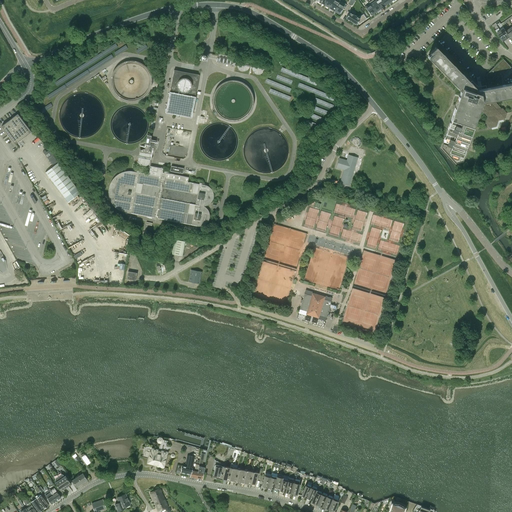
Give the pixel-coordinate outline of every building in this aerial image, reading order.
[(339,0),(333,0),(329,8),(334,11),(340,1),(339,0)] [(376,12),(380,9),(374,0),(371,0),(369,2),(376,12)] [(381,0),(374,0),(380,9),(385,5),(381,0)] [(340,1),(334,11),(339,14),(340,13),(340,14),(342,10),(345,4),(340,1)] [(371,15),(376,12),(369,2),(369,3),(365,7),(371,15)] [(358,18),(349,12),(346,18),(356,25),(358,22),(359,23),(359,24),(367,18),(366,18),(363,14),(358,18)] [(500,30),(506,39),(510,37),(506,31),(504,28),(500,30)] [(506,39),(500,30),(497,33),(503,42),(506,39)] [(485,106),(483,112),(487,117),(485,123),(489,128),(496,127),(498,120),(504,119),(507,113),(502,108),(501,108),(495,102),(495,99),(511,95),(511,82),(502,85),(500,76),(509,67),(502,59),(489,72),(489,73),(487,75),(489,87),(482,89),(481,82),(477,83),(477,85),(475,87),(436,46),(430,52),(431,54),(429,57),(462,90),(444,141),(448,142),(447,145),(443,144),(442,148),(456,164),(463,161),(467,150),(464,149),(481,101),(484,101),(485,106)] [(218,56),(217,62),(235,66),(236,62),(232,61),(233,59),(229,58),(230,56),(218,54),(218,56)] [(250,66),(251,64),(250,63),(250,62),(250,61),(248,60),(248,59),(246,58),(245,58),(244,58),(243,58),(242,58),(240,59),(239,60),(239,61),(238,62),(238,63),(238,64),(238,66),(238,67),(239,69),(240,70),(242,70),(243,71),(244,71),(245,71),(247,70),(248,69),(249,69),(250,67),(250,66)] [(265,70),(265,68),(265,67),(265,66),(264,65),(263,64),(263,63),(261,62),(260,62),(259,62),(257,62),(256,62),(255,63),(254,63),(253,65),(252,66),(252,67),(252,68),(252,70),(252,71),(253,72),(254,73),(255,74),(256,75),(257,75),(259,75),(260,75),(261,74),(263,73),(264,72),(265,71),(265,70)] [(192,113),(195,99),(199,75),(174,70),(169,94),(167,108),(166,108),(166,109),(192,113)] [(149,108),(157,110),(159,102),(153,101),(152,104),(150,104),(149,108)] [(201,110),(200,118),(208,120),(209,115),(207,115),(207,111),(201,110)] [(8,121),(2,126),(15,144),(31,132),(18,114),(11,119),(12,119),(9,122),(8,121)] [(142,163),(149,164),(151,152),(153,153),(156,140),(150,139),(151,136),(148,135),(142,163)] [(347,160),(339,158),(336,167),(344,170),(340,183),(349,186),(358,157),(348,155),(347,160)] [(68,203),(80,194),(58,164),(46,173),(68,203)] [(132,171),(131,171),(130,171),(128,171),(127,171),(126,171),(125,171),(123,172),(122,172),(121,173),(120,173),(119,174),(118,174),(117,175),(116,176),(115,177),(114,178),(113,178),(113,179),(112,180),(112,181),(111,182),(110,183),(110,184),(109,185),(109,186),(109,188),(109,189),(108,190),(108,191),(108,193),(108,194),(109,195),(109,196),(109,198),(110,199),(110,200),(111,201),(111,202),(112,203),(113,204),(113,205),(114,206),(115,207),(116,208),(117,209),(118,209),(119,210),(120,211),(122,211),(123,211),(124,212),(125,212),(126,212),(125,213),(127,214),(127,212),(197,226),(198,226),(199,226),(200,226),(201,226),(202,226),(203,225),(204,224),(205,224),(206,223),(207,222),(208,221),(208,220),(209,219),(209,218),(209,217),(209,216),(209,215),(209,214),(209,213),(209,212),(208,211),(208,210),(207,209),(206,208),(205,207),(204,207),(203,206),(204,206),(205,205),(206,205),(207,205),(208,204),(209,204),(209,203),(210,203),(210,202),(211,202),(211,201),(212,201),(212,200),(213,199),(213,198),(213,197),(213,196),(213,195),(213,194),(213,193),(213,192),(212,191),(212,190),(212,189),(211,189),(210,188),(210,187),(209,187),(208,186),(207,186),(206,185),(205,185),(204,185),(188,182),(188,177),(162,172),(163,168),(150,166),(149,173),(148,174),(137,172),(136,172),(133,171),(132,171)] [(217,186),(214,202),(220,203),(223,187),(217,186)] [(213,209),(210,225),(215,226),(218,210),(213,209)] [(171,254),(182,256),(185,241),(174,239),(171,254)] [(188,282),(200,284),(202,271),(191,269),(188,282)] [(126,279),(135,281),(137,273),(128,271),(126,279)] [(326,317),(331,301),(324,299),(324,297),(312,293),(312,295),(304,293),(300,309),(307,311),(306,314),(318,317),(319,315),(326,317)] [(152,449),(153,448),(148,446),(147,451),(151,452),(148,463),(157,465),(157,466),(163,468),(167,452),(152,449)] [(83,453),(81,455),(82,457),(83,459),(84,462),(86,464),(87,465),(90,463),(90,462),(90,461),(86,456),(86,455),(85,455),(83,453)] [(187,467),(192,468),(195,457),(189,455),(187,467)] [(191,470),(191,475),(190,477),(196,478),(199,466),(199,464),(196,464),(194,471),(192,470),(191,470)] [(225,467),(222,466),(215,464),(212,476),(216,478),(216,477),(220,478),(220,477),(223,478),(222,479),(227,480),(227,479),(230,467),(226,466),(225,467)] [(192,468),(187,467),(182,466),(181,473),(191,475),(191,470),(192,470),(192,468)] [(201,467),(201,466),(199,466),(196,478),(202,480),(204,472),(205,467),(201,467)] [(233,467),(232,468),(230,467),(227,479),(234,481),(234,480),(237,469),(233,467)] [(240,469),(237,469),(234,480),(241,482),(244,470),(240,469)] [(247,470),(244,470),(241,482),(248,484),(248,483),(251,471),(247,470)] [(254,471),(254,472),(251,471),(248,483),(255,485),(258,472),(254,471)] [(83,473),(77,477),(82,483),(87,480),(83,473)] [(61,474),(58,476),(60,478),(66,487),(71,484),(65,476),(64,476),(63,474),(61,474)] [(268,488),(271,476),(265,475),(262,486),(268,488)] [(283,477),(277,475),(276,477),(274,487),(280,488),(282,479),(283,477)] [(60,478),(58,476),(55,478),(55,479),(56,482),(55,482),(61,491),(66,487),(60,478)] [(276,477),(271,476),(268,488),(274,489),(274,487),(276,477)] [(77,487),(82,483),(77,477),(72,480),(77,487)] [(288,480),(282,479),(280,488),(279,490),(285,492),(288,480)] [(291,493),(294,482),(288,480),(285,492),(291,493)] [(297,495),(300,483),(294,482),(291,493),(297,495)] [(307,498),(311,487),(306,484),(301,496),(307,498)] [(317,489),(311,487),(307,498),(312,500),(316,491),(317,489)] [(54,488),(50,491),(50,492),(52,495),(56,501),(61,497),(57,492),(54,488)] [(160,488),(151,492),(150,492),(158,511),(162,510),(162,511),(166,510),(165,508),(168,507),(162,494),(160,488)] [(322,493),(316,491),(312,500),(311,502),(317,504),(322,493)] [(50,492),(48,494),(45,495),(47,498),(51,504),(56,501),(52,495),(50,492)] [(323,507),(327,496),(322,493),(317,504),(323,507)] [(44,508),(48,505),(41,495),(36,498),(44,508)] [(130,505),(126,495),(117,499),(119,502),(115,504),(118,511),(126,508),(125,507),(130,505)] [(328,509),(333,498),(327,496),(323,507),(328,509)] [(38,511),(39,511),(44,508),(36,498),(31,502),(38,511)] [(334,511),(338,500),(333,498),(328,509),(334,511)] [(95,511),(106,508),(103,499),(92,503),(95,511)] [(397,503),(395,503),(391,502),(387,511),(404,511),(406,507),(402,506),(401,505),(399,504),(397,503)]
